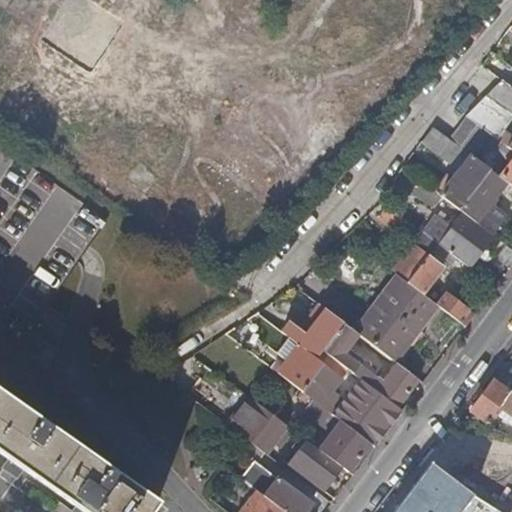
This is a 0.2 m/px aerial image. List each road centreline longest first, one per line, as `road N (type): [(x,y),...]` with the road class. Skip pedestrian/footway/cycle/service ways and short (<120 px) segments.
road 1 (residential): [(187,344),(296,265),(511,9)]
road 2 (residential): [(352,511),(511,304)]
